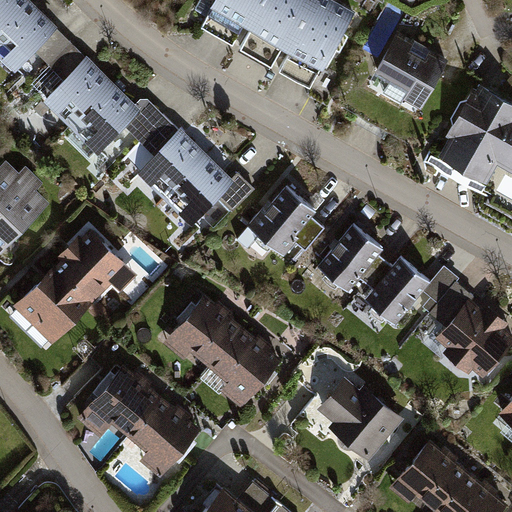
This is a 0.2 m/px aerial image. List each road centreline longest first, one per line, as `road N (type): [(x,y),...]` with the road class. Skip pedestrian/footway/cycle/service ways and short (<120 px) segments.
road 1 (residential): [(511,254),(185,69),(98,0)]
road 2 (residential): [(102,511),(0,372)]
